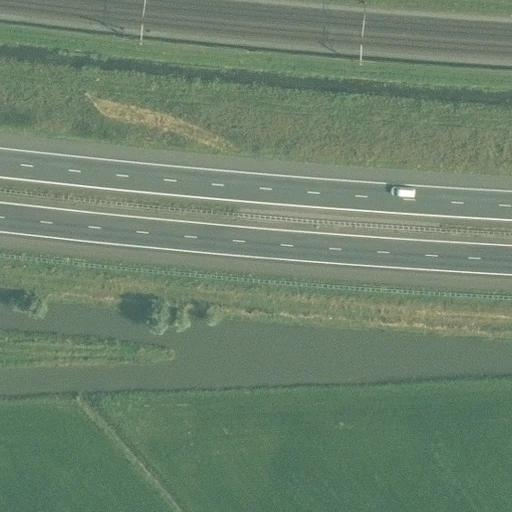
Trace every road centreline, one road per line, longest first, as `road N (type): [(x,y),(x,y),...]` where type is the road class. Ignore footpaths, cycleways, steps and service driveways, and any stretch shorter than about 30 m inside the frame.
road 1 (motorway): [(0,214),(255,244),(511,258)]
road 2 (motorway): [(511,205),(269,190),(0,160)]
